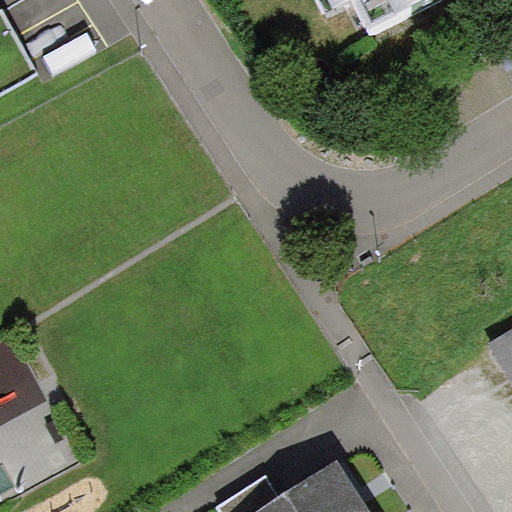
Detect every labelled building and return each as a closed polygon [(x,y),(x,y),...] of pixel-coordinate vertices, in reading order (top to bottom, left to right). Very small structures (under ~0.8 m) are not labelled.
[(326,0),(333,13),(353,3),(370,35),(440,0),(326,0)] [(511,28),(489,42),(508,73),(511,70),(511,28)] [(511,330),(488,345),(511,384),(511,330)] [(369,511),(338,464),(281,501),(263,511),(369,511)] [(263,511),(281,501),(266,478),(217,508),(220,511),(263,511)]
